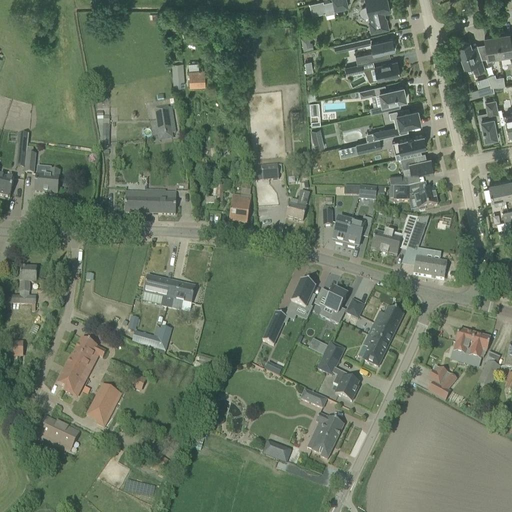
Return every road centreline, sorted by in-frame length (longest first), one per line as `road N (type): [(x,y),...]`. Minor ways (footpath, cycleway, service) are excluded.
road 1 (tertiary): [(434,293),(238,240),(74,233)]
road 2 (tertiary): [(336,511),(434,293)]
road 3 (residential): [(74,233),(63,325),(34,392)]
road 4 (unclassified): [(471,301),(478,271),(461,162)]
road 5 (unclassified): [(461,162),(432,33)]
